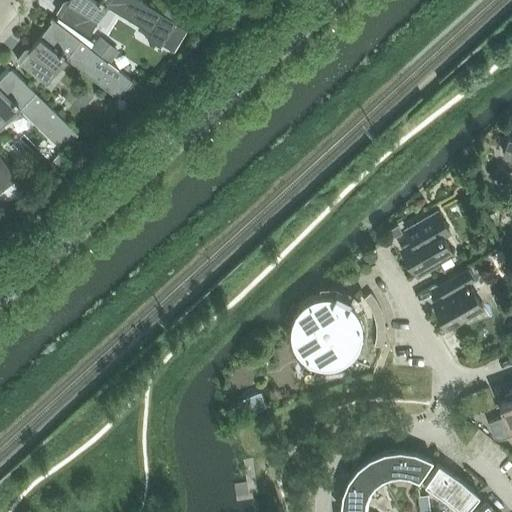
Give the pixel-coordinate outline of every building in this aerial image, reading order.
[(176,21),(162,13),(140,0),(70,0),(72,5),(64,18),(90,33),(107,5),(150,32),(153,41),(161,46),(176,21)] [(24,66),(47,84),(68,58),(118,97),(122,93),(127,86),(132,80),(110,63),(91,48),(56,21),(46,33),(42,34),(32,47),(33,54),(24,66)] [(101,35),(91,48),(110,63),(120,51),(101,35)] [(0,128),(21,108),(63,149),(72,140),(78,134),(11,68),(10,69),(7,69),(0,75),(0,128)] [(127,86),(122,93),(131,100),(141,87),(132,80),(127,86)] [(72,140),(63,149),(70,156),(79,146),(78,145),(72,140)] [(0,191),(0,192),(17,178),(0,156),(0,191)] [(482,201),(481,202),(481,203),(482,204),(482,205),(483,206),(484,207),(485,208),(486,208),(488,208),(489,208),(490,208),(491,207),(491,206),(492,206),(493,205),(493,204),(493,203),(493,201),(493,200),(492,199),(491,198),(490,197),(489,197),(488,197),(487,197),(486,197),(485,197),(484,198),(483,198),(482,199),(482,200),(482,201)] [(413,240),(402,246),(418,274),(438,262),(437,261),(453,252),(443,235),(450,231),(438,210),(406,229),(413,240)] [(398,224),(388,231),(392,238),(402,231),(398,224)] [(438,286),(444,295),(433,301),(448,328),(466,318),(468,320),(485,314),(482,309),(483,308),(468,282),(472,279),(466,269),(438,286)] [(337,291),(334,295),(331,294),(328,294),(324,294),(321,295),(317,295),(314,297),(311,298),(308,300),(305,302),(302,304),(300,307),(297,310),(296,313),(294,316),(293,319),(292,322),(291,326),(291,329),(291,333),(292,336),(292,340),(294,343),(295,346),(297,349),(299,352),(301,355),(304,357),(306,360),(310,361),(313,363),(316,364),(319,365),(323,366),(326,366),(330,366),(333,365),(337,364),(340,363),(343,362),(346,360),(349,358),(352,356),(354,353),(356,350),(358,347),(360,344),(361,341),(362,338),(362,334),(363,331),(363,327),(362,324),(361,320),(360,317),(359,314),(357,311),(355,308),(353,305),(350,303),(352,298),(337,291)] [(369,304),(377,299),(371,291),(364,297),(369,304)] [(377,299),(369,304),(372,311),(381,308),(377,299)] [(381,308),(372,311),(375,319),(384,317),(381,308)] [(384,317),(375,319),(376,327),(385,326),(384,317)] [(385,326),(376,327),(376,335),(385,336),(385,326)] [(375,343),(383,346),(385,336),(376,335),(375,343)] [(511,390),(510,391),(511,397),(511,398),(500,403),(505,416),(488,422),(494,435),(500,439),(511,434),(511,390)] [(260,397),(245,403),(249,414),(265,409),(260,397)] [(385,451),(371,457),(384,479),(391,476),(400,475),(408,476),(417,480),(432,459),(414,451),(400,449),(385,451)] [(377,484),(384,479),(371,457),(359,466),(350,478),(344,492),(342,511),(368,509),(369,498),(372,491),(377,484)] [(459,477),(438,463),(424,484),(444,498),(460,511),(462,511),(478,494),(459,477)] [(494,511),(487,502),(474,511),(494,511)]
